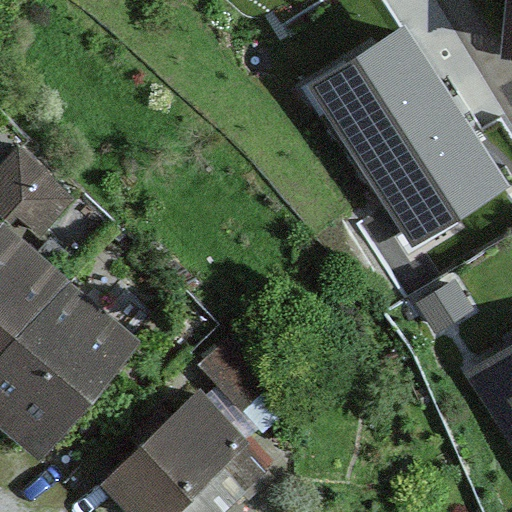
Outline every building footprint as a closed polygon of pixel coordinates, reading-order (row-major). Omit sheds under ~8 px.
[(511,0),(508,0),(502,56),(511,57),(511,0)] [(408,23),(307,85),(410,250),(511,187),(408,23)] [(19,142),(0,163),(0,207),(36,238),(76,190),(19,142)] [(0,426),(42,461),(96,398),(143,344),(70,285),(2,223),(0,225),(0,426)] [(415,302),(434,333),(474,309),(455,277),(415,302)] [(241,322),(197,362),(242,412),(287,373),(241,322)] [(511,338),(464,368),(511,443),(511,338)] [(104,480),(133,511),(176,511),(250,440),(201,389),(148,439),(104,480)]
